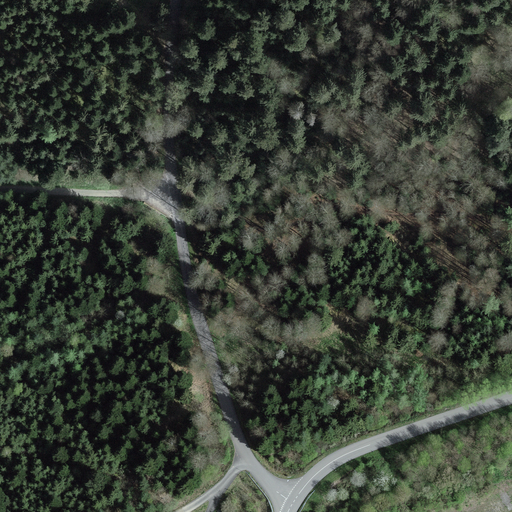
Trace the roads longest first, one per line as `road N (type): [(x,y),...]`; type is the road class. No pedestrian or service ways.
road 1 (unclassified): [(292,503),(247,459),(191,292),(168,133),(177,0)]
road 2 (tertiary): [(292,503),(338,457),(511,397)]
road 3 (track): [(174,192),(0,187)]
